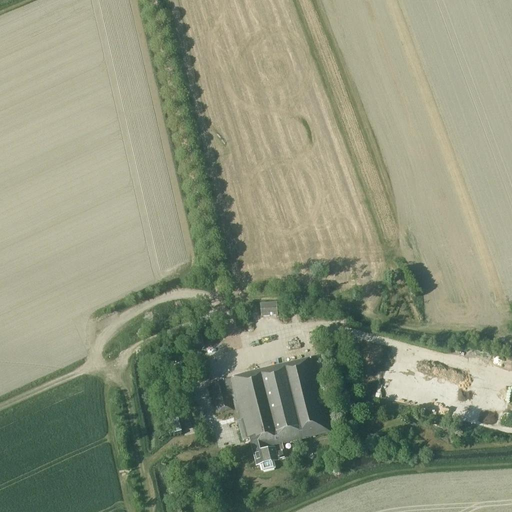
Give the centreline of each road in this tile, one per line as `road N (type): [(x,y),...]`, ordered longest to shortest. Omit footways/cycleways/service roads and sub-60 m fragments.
road 1 (unclassified): [(231,329),(152,0)]
road 2 (track): [(0,406),(222,308)]
road 3 (track): [(109,357),(137,511)]
